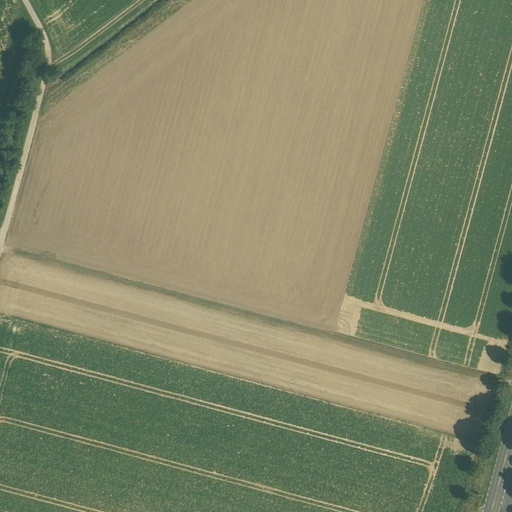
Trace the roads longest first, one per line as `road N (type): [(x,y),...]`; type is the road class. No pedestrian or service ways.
road 1 (track): [(511,386),(0,248)]
road 2 (track): [(0,248),(46,72),(44,40),(23,0)]
